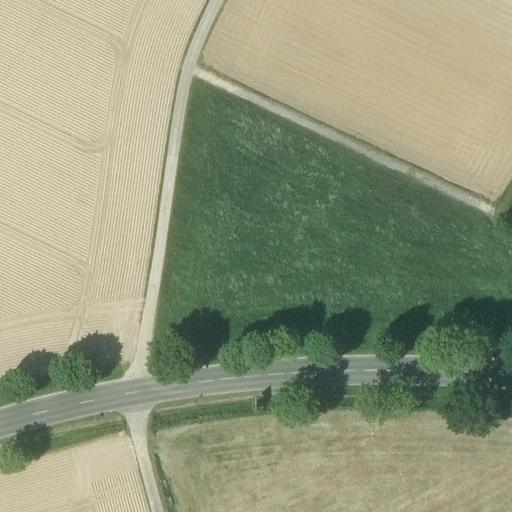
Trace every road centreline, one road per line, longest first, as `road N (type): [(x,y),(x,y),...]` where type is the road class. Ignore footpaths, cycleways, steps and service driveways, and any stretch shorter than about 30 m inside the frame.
road 1 (track): [(222,0),(191,73),(137,394),(158,511)]
road 2 (tertiary): [(0,428),(211,382),(336,373),(511,378)]
road 3 (track): [(191,73),(511,223)]
